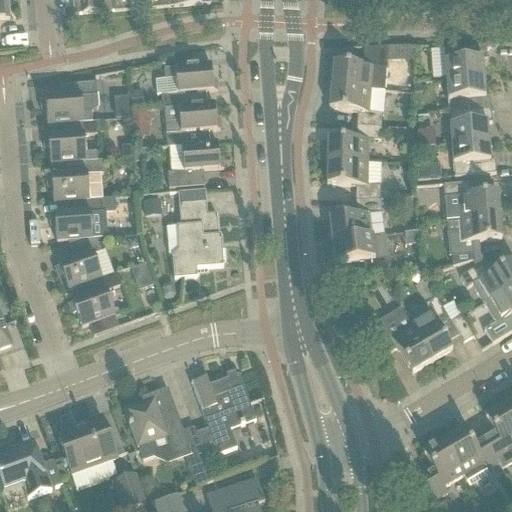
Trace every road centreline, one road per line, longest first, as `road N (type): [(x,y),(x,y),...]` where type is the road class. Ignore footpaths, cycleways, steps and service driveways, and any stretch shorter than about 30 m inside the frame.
road 1 (residential): [(68,386),(15,241),(2,85)]
road 2 (residential): [(68,386),(199,338),(296,324)]
road 3 (tertiary): [(278,123),(296,324)]
road 4 (tertiary): [(296,324),(297,361),(321,453)]
road 5 (tertiary): [(350,443),(296,324)]
road 6 (tertiary): [(265,0),(278,123)]
road 7 (tertiary): [(278,123),(288,0)]
road 8 (residential): [(407,420),(511,356)]
